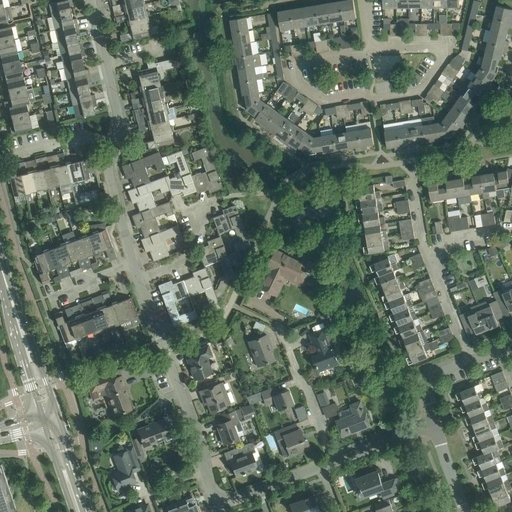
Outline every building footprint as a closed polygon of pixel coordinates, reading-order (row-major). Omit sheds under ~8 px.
[(52,17),(71,12),(69,6),(73,5),(72,0),(65,0),(49,4),(52,17)] [(124,9),(144,4),(142,0),(123,0),(125,4),(123,4),(124,9)] [(344,20),(357,18),(353,0),(347,0),(341,1),(344,20)] [(331,22),(344,20),(341,1),(328,3),(331,22)] [(319,24),(331,22),(328,3),(316,5),(319,24)] [(119,16),(113,17),(115,23),(120,22),(127,20),(129,20),(146,16),(149,15),(147,9),(145,10),(144,4),(124,9),(125,14),(119,15),(119,16)] [(306,26),(319,24),(316,5),(303,7),(306,26)] [(494,18),(511,22),(511,16),(511,13),(511,8),(497,5),(494,18)] [(294,28),(306,26),(303,7),(291,10),(294,28)] [(281,30),(294,28),(291,10),(278,12),(281,30)] [(71,12),(52,17),(55,30),(78,24),(77,18),(73,19),(71,12)] [(474,26),(476,14),(471,12),(468,25),(474,26)] [(158,25),(151,26),(150,21),(148,22),(146,16),(129,20),(127,20),(128,25),(130,25),(133,39),(160,33),(158,25)] [(249,30),(248,27),(247,17),(231,20),(232,27),(228,27),(229,33),(249,30)] [(511,28),(511,22),(494,18),(491,30),(507,34),(509,28),(511,28)] [(409,29),(409,23),(403,23),(403,24),(397,24),(397,36),(403,36),(403,29),(409,29)] [(428,29),(435,29),(434,23),(428,24),(422,24),(422,36),(428,36),(428,29)] [(441,35),(447,35),(447,23),(434,23),(435,29),(441,29),(441,35)] [(447,35),(453,35),(453,29),(460,29),(460,23),(447,23),(447,35)] [(58,42),(77,38),(75,31),(79,30),(78,24),(50,31),(49,33),(51,41),(53,43),(58,42)] [(384,24),(384,30),(390,29),(390,36),(397,36),(397,24),(384,24)] [(270,26),(266,27),(268,39),(272,39),(278,38),(276,31),(275,25),(270,26)] [(0,42),(14,39),(11,26),(0,28),(0,42)] [(235,45),(251,42),(249,30),(229,33),(230,39),(234,38),(235,45)] [(505,40),(507,34),(491,30),(488,43),(508,47),(509,41),(505,40)] [(77,38),(58,42),(61,55),(84,49),(82,44),(79,44),(77,38)] [(329,44),(335,43),(334,38),(322,40),(324,52),(330,51),(329,44)] [(0,55),(17,52),(14,39),(0,42),(0,55)] [(317,53),(324,52),(322,40),(309,42),(310,48),(316,47),(317,53)] [(233,58),(260,53),(259,54),(256,41),(251,42),(235,45),(236,51),(232,52),(233,58)] [(304,49),(310,48),(309,42),(297,44),(299,56),(305,55),(304,49)] [(506,53),(508,47),(488,43),(485,55),(498,58),(501,59),(503,52),(506,53)] [(292,57),(299,56),(297,44),(284,46),(285,52),(291,51),(292,57)] [(64,67),(83,63),(81,56),(85,55),(84,49),(61,55),(64,67)] [(3,69),(20,65),(17,52),(0,55),(0,62),(2,62),(3,69)] [(239,70),(255,67),(262,66),(260,53),(233,58),(234,64),(238,63),(239,70)] [(457,55),(453,59),(454,59),(457,62),(462,65),(465,60),(458,55),(457,55)] [(495,71),(498,58),(485,55),(483,66),(495,71)] [(148,68),(138,71),(141,85),(139,86),(140,91),(142,90),(161,86),(159,80),(161,79),(164,75),(163,70),(175,67),(173,59),(154,63),(154,60),(147,62),(148,68)] [(449,64),(449,65),(453,68),(459,71),(463,66),(462,65),(457,62),(454,59),(453,59),(449,64)] [(67,80),(90,75),(88,69),(84,70),(83,63),(64,67),(67,80)] [(2,82),(23,77),(20,65),(3,69),(5,75),(1,76),(2,82)] [(498,73),(495,71),(483,66),(476,75),(490,84),(498,73)] [(263,73),(256,74),(255,67),(239,70),(240,76),(236,77),(237,83),(257,80),(264,79),(263,73)] [(445,69),(442,74),(447,77),(452,81),(455,76),(445,69)] [(443,82),(447,77),(442,74),(439,79),(443,82)] [(70,93),(89,88),(87,82),(91,81),(90,75),(67,80),(70,93)] [(467,78),(464,82),(469,85),(484,96),(492,85),(490,84),(476,75),(472,81),(467,78)] [(9,94),(26,90),(23,77),(2,82),(4,88),(8,88),(9,94)] [(196,86),(195,83),(194,78),(184,80),(186,88),(181,89),(182,93),(197,89),(196,86)] [(439,88),(443,82),(439,79),(431,89),(441,96),(445,91),(439,88)] [(243,95),(246,95),(259,92),(257,80),(237,83),(238,89),(242,88),(243,95)] [(293,88),(288,85),(284,81),(278,90),(282,93),(281,94),(287,98),(293,88)] [(143,102),(163,97),(162,91),(164,90),(162,85),(161,86),(142,90),(144,97),(142,97),(143,102)] [(477,106),(484,96),(469,85),(462,96),(477,106)] [(73,105),(96,100),(94,94),(90,95),(89,88),(70,93),(73,105)] [(300,100),(304,96),(293,88),(287,98),(292,102),(295,97),(300,100)] [(438,101),(441,96),(431,89),(425,99),(430,103),(433,98),(438,101)] [(29,102),(26,90),(9,94),(11,100),(3,102),(5,108),(26,103),(29,102)] [(445,91),(441,96),(446,100),(450,95),(445,91)] [(248,107),(261,100),(259,92),(246,95),(248,107)] [(307,113),(314,103),(304,96),(300,100),(305,104),(302,109),(307,113)] [(470,116),(477,106),(462,96),(454,106),(470,116)] [(138,109),(132,110),(133,116),(168,108),(167,103),(165,103),(163,97),(143,102),(144,106),(137,108),(138,109)] [(424,105),(423,98),(417,99),(418,106),(419,106),(420,114),(426,113),(424,105)] [(413,107),(418,106),(417,99),(406,101),(408,113),(414,112),(413,107)] [(73,105),(76,118),(95,114),(93,107),(97,106),(96,100),(73,105)] [(257,117),(267,104),(261,100),(248,107),(247,109),(257,117)] [(402,114),(408,113),(406,101),(393,103),(394,109),(401,108),(402,114)] [(362,108),(363,114),(369,113),(367,102),(354,104),(355,109),(362,108)] [(29,116),(26,103),(5,108),(7,115),(10,114),(12,120),(29,116)] [(320,115),(323,110),(314,103),(307,113),(312,116),(315,112),(320,115)] [(388,110),(394,109),(393,103),(381,105),(383,117),(389,116),(388,110)] [(277,111),(267,104),(257,117),(255,119),(266,126),(277,111)] [(349,111),(355,109),(354,104),(342,106),(344,117),(350,117),(349,111)] [(338,118),(344,117),(342,106),(330,108),(332,114),(337,113),(338,118)] [(462,127),(470,116),(454,106),(447,117),(460,126),(462,127)] [(168,108),(139,115),(140,120),(141,122),(147,120),(148,124),(169,120),(167,113),(169,113),(168,108)] [(55,123),(52,114),(52,110),(46,112),(47,115),(49,125),(55,123)] [(276,134),(287,119),(277,111),(266,126),(276,134)] [(294,124),(299,117),(292,112),(287,119),(276,134),(287,141),(298,126),(294,124)] [(32,129),(30,119),(29,116),(12,120),(13,126),(10,127),(11,134),(32,129)] [(453,136),(460,126),(447,117),(443,122),(450,135),(453,136)] [(173,130),(172,125),(170,126),(169,120),(148,124),(149,129),(151,129),(153,135),(173,130)] [(438,137),(450,135),(443,122),(436,123),(438,137)] [(438,139),(438,137),(436,123),(423,126),(426,145),(432,144),(431,140),(438,139)] [(308,134),(308,133),(298,126),(287,141),(297,149),(299,147),(308,134)] [(423,126),(410,128),(413,143),(420,142),(420,146),(426,145),(423,126)] [(371,128),(359,130),(362,150),(368,149),(367,145),(374,144),(372,128),(371,128)] [(406,145),(413,143),(410,128),(398,130),(401,150),(407,149),(406,145)] [(171,131),(173,131),(173,130),(153,135),(154,140),(142,142),(144,149),(174,142),(171,131)] [(359,130),(346,132),(349,148),(355,147),(356,151),(362,150),(359,130)] [(395,151),(401,150),(398,130),(385,132),(388,148),(395,147),(395,151)] [(342,149),(349,148),(346,132),(334,134),(337,154),(343,153),(342,149)] [(311,152),(314,138),(308,134),(299,147),(309,154),(311,152)] [(334,134),(321,136),(323,150),(324,152),(331,151),(331,155),(337,154),(334,134)] [(311,152),(323,150),(321,136),(314,138),(311,152)] [(191,176),(196,191),(197,193),(213,187),(214,191),(222,188),(207,147),(191,153),(194,160),(201,158),(206,172),(200,174),(200,172),(191,176)] [(189,154),(189,153),(187,148),(181,150),(183,156),(189,154)] [(190,176),(183,156),(181,150),(165,156),(168,163),(176,160),(181,174),(168,178),(167,175),(164,176),(168,187),(169,190),(172,196),(187,191),(189,194),(196,191),(191,176),(190,176)] [(165,167),(161,157),(159,152),(122,166),(125,174),(129,173),(134,188),(150,182),(147,173),(144,173),(142,168),(154,163),(157,170),(165,167)] [(82,180),(90,178),(85,160),(71,163),(70,161),(65,162),(66,164),(70,183),(77,181),(77,183),(82,182),(82,180)] [(66,164),(60,166),(59,164),(54,165),(59,186),(65,184),(66,186),(71,185),(70,183),(66,164)] [(25,194),(21,175),(16,176),(14,165),(7,167),(14,196),(25,194)] [(53,187),(59,186),(54,165),(50,166),(50,168),(43,170),(48,190),(53,189),(53,187)] [(511,188),(511,185),(511,169),(507,168),(507,170),(499,172),(499,171),(493,172),(496,190),(497,189),(498,197),(505,196),(504,188),(509,187),(510,188),(511,188)] [(48,190),(43,170),(37,171),(36,169),(32,170),(37,191),(43,189),(43,191),(48,190)] [(30,192),(37,191),(32,170),(27,171),(27,173),(21,175),(25,194),(26,196),(31,194),(30,192)] [(488,191),(496,190),(493,172),(489,172),(489,173),(480,175),(484,199),(489,198),(488,191)] [(480,199),(484,199),(480,175),(473,176),(473,175),(467,176),(470,194),(479,193),(480,199)] [(169,190),(168,187),(164,176),(150,182),(134,188),(127,190),(131,199),(134,197),(140,212),(156,207),(152,197),(150,198),(148,192),(159,188),(161,193),(169,190)] [(457,196),(470,194),(467,176),(463,177),(463,178),(454,179),(457,196)] [(360,187),(354,188),(355,195),(360,194),(361,200),(376,198),(381,198),(381,197),(380,191),(375,191),(374,184),(366,186),(365,179),(359,180),(360,187)] [(394,188),(406,186),(405,179),(393,181),(394,188)] [(444,199),(457,196),(454,179),(447,181),(446,179),(441,180),(444,199)] [(432,201),(444,199),(441,180),(437,181),(437,182),(429,184),(432,201)] [(361,200),(356,201),(357,208),(362,207),(363,213),(378,211),(378,212),(383,211),(382,210),(383,210),(382,205),(381,204),(377,205),(376,198),(361,200)] [(397,208),(410,206),(408,200),(396,202),(397,208)] [(167,216),(173,214),(169,202),(156,207),(140,212),(132,215),(135,224),(139,223),(144,238),(160,232),(155,217),(165,213),(167,216)] [(251,246),(235,205),(227,208),(228,212),(213,218),(219,235),(228,231),(228,230),(234,228),(239,242),(233,244),(235,252),(251,246)] [(379,218),(378,212),(378,211),(363,213),(358,214),(359,221),(364,220),(365,226),(380,224),(385,224),(384,217),(379,218)] [(495,224),(494,214),(493,212),(487,213),(489,225),(495,224)] [(54,215),(45,218),(47,223),(56,220),(54,215)] [(460,215),(448,217),(450,232),(457,231),(457,230),(463,230),(461,218),(460,218),(460,215)] [(461,218),(463,230),(470,228),(468,218),(468,216),(461,218)] [(412,219),(400,221),(402,234),(414,232),(412,219)] [(436,226),(432,227),(433,233),(437,232),(437,234),(443,233),(441,221),(435,222),(436,226)] [(112,247),(106,229),(103,223),(90,225),(92,232),(93,234),(87,236),(94,254),(93,254),(94,256),(99,254),(98,252),(112,247)] [(381,230),(380,224),(365,226),(360,227),(361,234),(366,233),(367,240),(387,236),(386,230),(381,230)] [(176,244),(184,241),(178,225),(160,232),(144,238),(141,239),(144,247),(148,246),(153,261),(169,255),(166,246),(163,246),(161,241),(174,237),(176,244)] [(403,240),(415,238),(414,232),(402,234),(403,240)] [(87,236),(87,234),(82,236),(82,238),(76,240),(84,260),(88,258),(87,256),(93,254),(94,254),(87,236)] [(216,298),(217,298),(222,296),(229,280),(236,277),(232,266),(221,236),(212,239),(213,243),(198,249),(205,268),(216,298)] [(365,254),(389,250),(387,236),(367,240),(369,246),(364,247),(365,254)] [(79,261),(84,260),(76,240),(70,242),(70,240),(65,242),(72,262),(78,260),(79,261)] [(66,264),(72,262),(65,242),(60,244),(61,246),(55,248),(62,268),(66,266),(66,264)] [(492,247),(488,248),(491,257),(499,254),(496,245),(492,247)] [(57,270),(62,268),(55,248),(49,250),(48,248),(43,250),(44,252),(50,270),(57,268),(57,270)] [(269,269),(261,287),(273,293),(278,281),(283,283),(286,277),(287,274),(302,281),(301,284),(302,285),(304,280),(308,272),(310,273),(312,274),(312,273),(311,272),(315,264),(304,259),(302,262),(286,255),(277,250),(277,251),(268,269),(269,269)] [(46,272),(50,270),(44,252),(42,252),(42,253),(33,256),(43,285),(50,282),(46,272)] [(411,263),(423,259),(421,253),(409,258),(411,263)] [(393,271),(398,269),(396,263),(398,262),(396,254),(394,254),(387,256),(388,258),(370,265),(372,272),(377,270),(379,276),(393,271)] [(414,270),(426,265),(423,259),(411,263),(414,270)] [(198,274),(183,280),(189,296),(199,292),(198,291),(204,289),(204,290),(210,304),(203,307),(206,314),(221,309),(217,298),(216,298),(205,268),(197,271),(198,274)] [(396,277),(393,271),(379,276),(375,278),(377,284),(382,282),(384,288),(403,281),(400,275),(396,277)] [(421,288),(433,284),(431,278),(419,282),(421,288)] [(180,300),(189,296),(183,280),(168,286),(167,282),(158,285),(173,326),(197,318),(194,310),(179,316),(174,300),(179,298),(180,300)] [(501,289),(494,292),(497,300),(501,309),(508,306),(511,311),(511,315),(511,282),(511,280),(500,285),(501,289)] [(385,303),(403,296),(400,289),(405,287),(403,281),(384,288),(387,295),(382,296),(385,303)] [(430,285),(421,288),(422,289),(424,294),(426,293),(435,290),(433,284),(430,285)] [(408,307),(408,308),(413,306),(410,299),(405,301),(403,296),(385,303),(387,309),(392,307),(394,313),(408,307)] [(130,318),(138,315),(131,297),(117,303),(116,301),(111,302),(112,304),(119,322),(120,324),(122,331),(133,326),(130,318)] [(492,306),(480,311),(487,330),(499,325),(497,319),(503,317),(504,316),(501,309),(497,300),(491,302),(492,306)] [(431,312),(442,308),(440,302),(429,307),(431,312)] [(115,326),(120,324),(119,322),(112,304),(106,307),(105,305),(101,306),(108,326),(114,324),(115,326)] [(102,328),(108,326),(101,306),(96,308),(97,310),(91,312),(98,332),(103,330),(102,328)] [(410,314),(408,308),(408,307),(394,313),(389,315),(392,321),(397,319),(399,325),(412,320),(413,320),(417,318),(415,312),(410,314)] [(434,319),(445,314),(442,308),(431,312),(434,319)] [(72,310),(66,312),(69,320),(76,338),(75,338),(76,340),(81,338),(80,336),(86,334),(79,314),(75,316),(73,310),(72,310)] [(76,338),(69,320),(65,322),(61,311),(54,314),(64,342),(65,342),(67,348),(77,344),(76,340),(75,338),(76,338)] [(467,312),(460,314),(463,321),(463,322),(467,331),(474,328),(476,334),(487,330),(480,311),(468,315),(467,312)] [(93,334),(98,332),(91,312),(84,315),(84,313),(79,314),(86,334),(92,332),(93,334)] [(339,313),(329,316),(331,323),(332,322),(340,319),(341,319),(339,313)] [(415,326),(413,320),(412,320),(399,325),(394,327),(397,334),(401,332),(404,337),(422,331),(419,324),(415,326)] [(441,337),(452,333),(450,327),(438,332),(441,337)] [(326,336),(324,329),(310,334),(315,349),(317,348),(319,353),(312,356),(318,372),(339,364),(336,356),(342,354),(339,345),(336,346),(332,334),(326,336)] [(404,337),(399,339),(402,346),(406,344),(409,350),(428,342),(423,330),(422,331),(404,337)] [(443,343),(455,339),(452,333),(441,337),(443,343)] [(258,366),(264,363),(273,360),(268,345),(270,344),(267,335),(248,342),(258,366)] [(432,350),(440,347),(437,340),(430,343),(432,350)] [(406,358),(409,365),(428,357),(426,351),(430,349),(428,342),(409,350),(411,356),(406,358)] [(195,379),(204,376),(212,373),(206,358),(212,356),(208,345),(194,350),(196,356),(187,360),(195,379)] [(115,415),(122,412),(131,409),(125,392),(127,391),(122,376),(115,378),(112,371),(86,381),(78,384),(79,387),(85,385),(86,387),(88,386),(94,401),(102,398),(99,391),(107,388),(110,397),(109,398),(115,415)] [(493,379),(504,375),(503,371),(491,375),(493,379)] [(495,385),(507,381),(504,375),(493,379),(495,385)] [(227,407),(226,405),(231,404),(223,382),(218,384),(216,381),(207,384),(208,388),(199,391),(203,399),(205,398),(211,413),(227,407)] [(293,405),(288,390),(278,393),(275,386),(260,392),(263,400),(265,399),(268,405),(275,402),(278,411),(293,405)] [(482,391),(478,393),(475,386),(456,394),(458,400),(463,398),(465,404),(480,399),(484,397),(482,391)] [(502,404),(511,400),(511,394),(500,398),(502,404)] [(465,404),(461,406),(463,412),(468,411),(470,416),(485,411),(489,409),(487,403),(482,405),(480,399),(465,404)] [(330,407),(327,400),(322,402),(324,409),(330,407)] [(505,410),(511,407),(511,400),(502,404),(505,410)] [(371,426),(367,416),(365,410),(363,411),(360,402),(350,405),(354,414),(337,421),(343,436),(371,426)] [(225,422),(217,425),(224,444),(233,441),(238,439),(236,433),(243,430),(239,419),(244,417),(245,420),(255,416),(251,405),(235,411),(232,412),(223,415),(225,422)] [(339,413),(339,412),(337,407),(326,411),(328,417),(339,413)] [(470,416),(466,418),(466,419),(468,425),(473,423),(475,429),(494,422),(492,415),(487,417),(485,411),(470,416)] [(163,439),(161,436),(169,433),(164,420),(137,430),(143,446),(163,439)] [(477,435),(473,437),(475,443),(495,436),(492,429),(496,427),(494,422),(475,429),(477,435)] [(300,428),(291,432),(289,432),(287,427),(274,432),(280,449),(286,447),(290,456),(310,449),(306,438),(304,439),(300,428)] [(495,436),(475,443),(478,449),(482,447),(485,453),(492,451),(496,449),(504,446),(501,440),(497,442),(495,436)] [(133,446),(136,455),(142,453),(136,438),(131,440),(133,446)] [(93,454),(103,445),(99,440),(98,442),(98,440),(91,440),(93,454)] [(258,469),(251,450),(254,448),(252,442),(224,452),(227,461),(230,460),(236,477),(258,469)] [(135,456),(136,455),(133,446),(125,448),(126,451),(113,456),(118,470),(111,473),(117,489),(136,482),(130,466),(138,463),(135,456)] [(497,464),(501,462),(496,449),(492,451),(485,453),(473,458),(475,465),(480,463),(482,469),(497,463),(497,464)] [(15,511),(13,505),(15,505),(1,462),(0,462),(0,511),(15,511)] [(506,474),(504,468),(504,467),(502,462),(501,462),(497,464),(497,463),(482,469),(477,471),(480,477),(485,475),(487,481),(501,475),(502,476),(506,474)] [(402,490),(401,487),(397,478),(382,484),(378,471),(356,479),(363,497),(380,491),(384,499),(390,497),(389,495),(402,490)] [(487,481),(482,483),(485,489),(489,487),(492,494),(511,486),(509,480),(504,482),(502,476),(501,475),(487,481)] [(511,501),(509,494),(511,492),(511,488),(511,486),(492,494),(494,500),(490,502),(492,508),(511,501)] [(185,499),(167,506),(168,511),(198,511),(195,504),(193,504),(192,501),(193,500),(192,496),(185,498),(185,499)] [(319,511),(313,496),(290,505),(292,511),(319,511)] [(393,511),(388,500),(375,505),(377,511),(393,511)]
